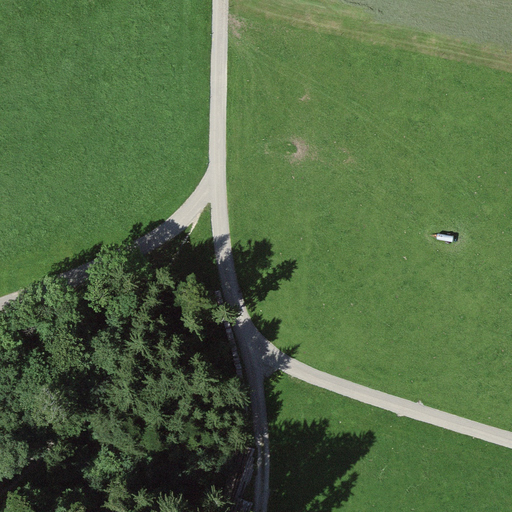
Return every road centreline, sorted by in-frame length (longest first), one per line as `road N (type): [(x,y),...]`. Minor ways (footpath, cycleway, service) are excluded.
road 1 (track): [(511,440),(290,366),(245,340),(229,297),(215,186),(165,233),(36,297),(0,306)]
road 2 (track): [(221,0),(215,186)]
road 3 (track): [(254,511),(263,428),(245,340)]
